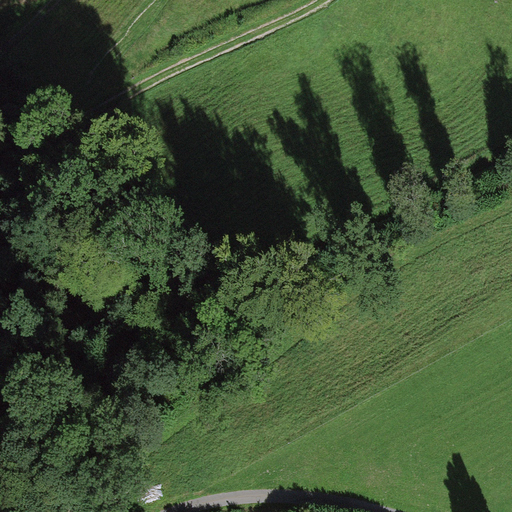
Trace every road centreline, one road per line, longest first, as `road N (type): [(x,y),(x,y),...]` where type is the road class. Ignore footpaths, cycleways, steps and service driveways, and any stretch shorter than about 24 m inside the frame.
road 1 (track): [(0,118),(289,28),(323,0)]
road 2 (track): [(175,511),(203,499),(316,498),(374,511)]
